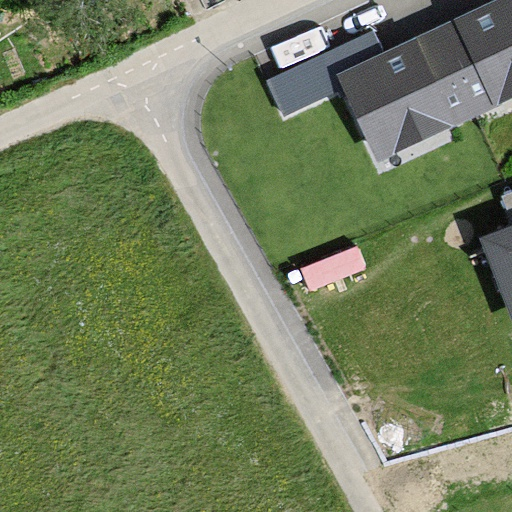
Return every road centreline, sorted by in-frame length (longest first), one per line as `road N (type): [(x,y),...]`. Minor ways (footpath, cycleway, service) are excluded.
road 1 (track): [(0,135),(126,76),(368,511)]
road 2 (residential): [(289,0),(126,76)]
